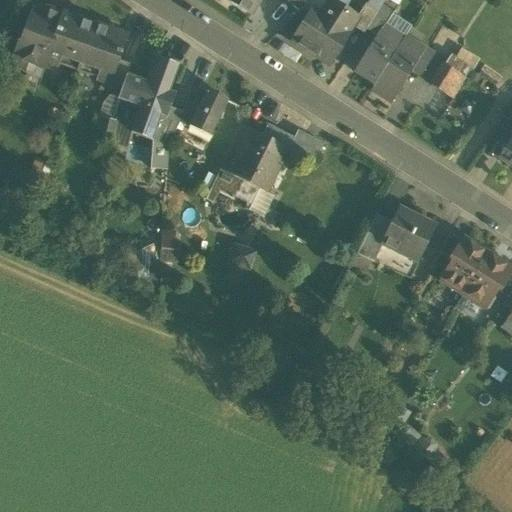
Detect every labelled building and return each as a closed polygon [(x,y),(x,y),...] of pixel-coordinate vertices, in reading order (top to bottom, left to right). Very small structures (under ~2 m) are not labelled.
[(249,16),(251,17),(261,0),(225,0),(249,16)] [(280,32),(294,40),(304,24),(307,26),(314,16),(303,8),(310,0),(283,0),(298,13),(280,32)] [(329,0),(329,1),(344,11),(351,0),(329,0)] [(385,0),(377,13),(366,31),(376,38),(383,26),(385,25),(392,15),(397,7),(385,0)] [(369,0),(366,6),(377,13),(385,0),(369,0)] [(292,44),(329,67),(353,28),(358,20),(356,18),(344,11),(329,1),(321,15),(316,12),(314,16),(307,26),(304,24),(294,40),(292,44)] [(364,34),(366,31),(377,13),(366,6),(365,5),(356,18),(358,20),(353,28),(364,34)] [(43,69),(45,61),(53,37),(42,33),(51,10),(33,9),(24,36),(22,36),(14,59),(21,68),(31,71),(43,69)] [(42,33),(53,37),(62,14),(51,10),(42,33)] [(61,60),(79,67),(94,26),(62,14),(53,37),(45,61),(59,66),(61,60)] [(411,27),(392,15),(385,25),(383,26),(404,39),(406,36),(411,27)] [(127,38),(94,26),(79,67),(98,74),(96,80),(110,85),(119,61),(127,38)] [(355,73),(376,85),(399,47),(404,39),(383,26),(376,38),(355,73)] [(0,57),(11,61),(14,59),(22,36),(11,32),(0,57)] [(435,54),(406,36),(404,39),(399,47),(419,60),(421,56),(428,60),(425,64),(428,65),(435,54)] [(419,60),(399,47),(376,85),(371,92),(391,105),(412,71),(419,60)] [(455,59),(469,67),(473,70),(479,60),(461,49),(455,59)] [(444,66),(463,78),(469,67),(455,59),(451,57),(444,66)] [(118,99),(117,101),(139,109),(130,134),(152,142),(161,118),(166,120),(170,110),(175,94),(170,92),(179,67),(157,59),(148,84),(127,75),(118,99)] [(77,73),(79,67),(61,60),(59,66),(77,73)] [(428,65),(425,64),(419,60),(412,71),(421,77),(428,65)] [(110,85),(121,89),(130,65),(119,61),(110,85)] [(430,87),(450,99),(463,78),(444,66),(438,76),(430,87)] [(502,78),(484,66),(477,76),(495,88),(502,78)] [(79,67),(77,73),(96,80),(98,74),(79,67)] [(189,128),(210,139),(228,102),(206,92),(199,107),(189,128)] [(101,121),(112,123),(117,108),(117,101),(118,99),(110,96),(102,104),(98,120),(101,121)] [(177,122),(189,128),(199,107),(185,100),(181,113),(177,122)] [(181,113),(170,110),(166,120),(161,118),(152,142),(168,148),(177,122),(181,113)] [(511,113),(501,129),(511,136),(511,113)] [(97,140),(111,143),(116,124),(112,123),(101,121),(97,140)] [(290,151),(289,151),(268,140),(241,126),(220,171),(239,180),(259,190),(268,195),(288,155),(290,151)] [(274,129),(268,140),(289,151),(295,140),(293,139),(274,129)] [(288,155),(312,167),(323,145),(297,132),(293,139),(295,140),(289,151),(290,151),(288,155)] [(511,137),(498,159),(511,167),(511,137)] [(168,148),(152,142),(151,149),(154,149),(152,170),(166,171),(168,148)] [(235,198),(232,197),(239,180),(220,171),(205,201),(213,205),(218,195),(233,202),(235,198)] [(235,198),(250,207),(259,190),(239,180),(232,197),(235,198)] [(259,190),(250,207),(248,211),(263,219),(274,199),(268,195),(259,190)] [(402,256),(418,264),(436,227),(399,208),(391,223),(380,246),(382,247),(382,246),(402,255),(402,256)] [(371,261),(374,263),(382,247),(380,246),(391,223),(375,215),(356,254),(371,261)] [(175,234),(161,232),(160,241),(158,264),(178,266),(180,242),(174,242),(175,234)] [(439,255),(452,264),(458,254),(455,253),(462,241),(450,234),(439,255)] [(439,280),(463,295),(488,255),(484,252),(481,253),(477,250),(477,247),(464,239),(462,241),(455,253),(458,254),(452,264),(449,268),(447,267),(445,267),(438,278),(439,280)] [(158,264),(160,241),(137,252),(134,289),(156,291),(158,264)] [(257,251),(233,244),(226,265),(251,273),(257,251)] [(382,247),(374,263),(410,279),(418,264),(402,256),(402,255),(382,246),(382,247)] [(351,264),(366,271),(371,261),(356,254),(351,264)] [(492,257),(488,255),(463,295),(486,310),(489,310),(495,300),(494,298),(492,296),(495,292),(500,284),(503,285),(510,273),(511,270),(511,269),(500,262),(497,263),(493,260),(492,257)] [(495,292),(507,300),(511,293),(511,274),(510,273),(503,285),(500,284),(495,292)] [(181,276),(161,274),(160,283),(180,285),(181,276)] [(511,312),(511,293),(507,300),(502,306),(511,313),(511,312)] [(511,312),(511,313),(500,329),(511,338),(511,312)] [(511,378),(499,367),(492,374),(508,388),(511,383),(511,378)] [(411,413),(397,405),(389,419),(402,427),(411,413)] [(400,436),(412,448),(420,439),(421,438),(408,426),(400,436)] [(430,439),(420,439),(412,448),(428,462),(437,453),(437,446),(430,439)]
